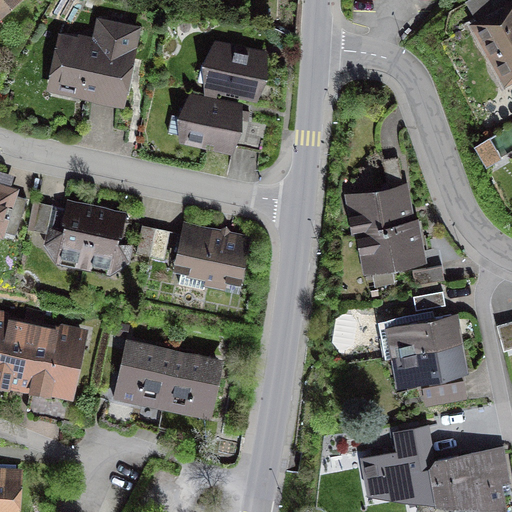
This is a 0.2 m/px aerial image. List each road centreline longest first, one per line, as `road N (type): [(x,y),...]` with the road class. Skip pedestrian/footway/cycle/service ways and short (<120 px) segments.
road 1 (residential): [(511,255),(442,184),(404,68),(377,54),(312,48)]
road 2 (tertiary): [(257,511),(301,204)]
road 3 (residential): [(0,150),(301,204)]
road 4 (unknown): [(511,282),(489,320),(511,443)]
road 5 (residential): [(157,453),(0,432)]
road 6 (tertiary): [(301,204),(312,48)]
